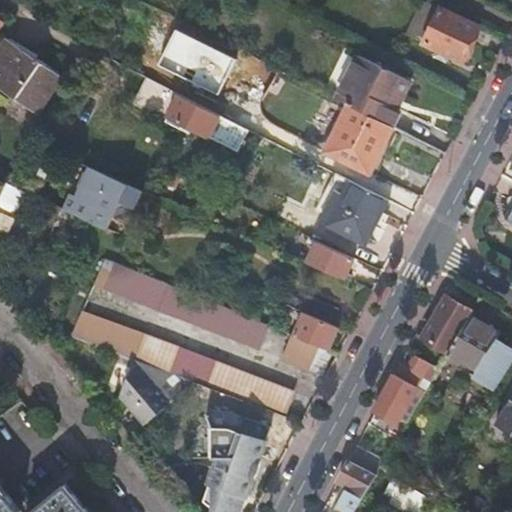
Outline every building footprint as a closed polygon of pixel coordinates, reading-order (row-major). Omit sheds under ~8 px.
[(438,10),(421,3),(405,38),(423,45),(438,10)] [(479,28),(438,10),(423,45),(463,63),(479,28)] [(61,78),(8,40),(0,51),(0,90),(35,115),(61,78)] [(361,58),(339,102),(347,106),(391,127),(399,111),(392,108),(397,99),(400,100),(409,83),(361,58)] [(250,131),(147,79),(140,93),(133,105),(181,130),(184,125),(210,138),(239,152),(242,146),(244,147),(247,141),(245,140),(250,131)] [(391,127),(347,106),(323,152),(367,174),(391,127)] [(134,213),(143,192),(135,188),(88,167),(79,188),(134,213)] [(158,198),(163,190),(139,179),(135,188),(143,192),(158,198)] [(334,193),(329,203),(374,227),(375,227),(388,201),(349,181),(341,196),(334,193)] [(0,208),(11,213),(19,210),(27,194),(22,192),(6,184),(6,186),(0,183),(0,208)] [(70,194),(62,210),(73,215),(105,228),(108,230),(113,219),(114,218),(129,224),(134,213),(79,188),(75,197),(70,194)] [(62,210),(44,202),(38,216),(56,224),(62,210)] [(374,227),(329,203),(319,223),(364,245),(374,227)] [(62,210),(56,224),(55,227),(65,232),(73,215),(62,210)] [(317,243),(307,263),(344,280),(355,260),(317,243)] [(267,326),(105,259),(94,284),(257,349),(267,326)] [(304,296),(297,311),(303,314),(330,326),(337,310),(304,296)] [(424,339),(449,353),(471,317),(473,313),(447,298),(424,339)] [(83,311),(71,338),(134,361),(167,373),(181,379),(282,416),(291,393),(83,311)] [(303,314),(293,337),(318,347),(327,351),(337,329),(330,326),(303,314)] [(496,339),(499,334),(471,317),(449,353),(477,370),(472,378),(494,391),(511,362),(511,355),(503,350),(506,346),(496,339)] [(293,337),(290,336),(280,360),(307,370),(318,347),(293,337)] [(511,349),(506,346),(503,350),(511,355),(511,349)] [(401,364),(395,374),(427,392),(440,369),(415,355),(408,368),(401,364)] [(181,379),(167,373),(134,361),(121,396),(135,412),(145,425),(182,394),(181,379)] [(399,417),(408,423),(427,392),(395,374),(394,373),(374,410),(375,411),(396,422),(399,417)] [(495,426),(511,436),(511,395),(505,408),(506,408),(495,426)] [(212,459),(216,459),(216,465),(215,465),(208,483),(211,485),(205,501),(233,510),(239,494),(245,497),(252,479),(246,477),(252,459),(259,462),(265,443),(264,443),(269,429),(232,415),(205,414),(211,427),(216,438),(215,457),(212,457),(212,459)] [(349,460),(377,476),(380,470),(386,460),(357,444),(349,460)] [(334,510),(336,511),(354,511),(377,476),(349,460),(337,481),(346,486),(334,510)] [(401,511),(418,511),(427,497),(405,484),(399,480),(387,503),(402,511),(401,511)] [(0,511),(20,511),(0,486),(0,511)] [(88,511),(67,486),(35,511),(88,511)]
